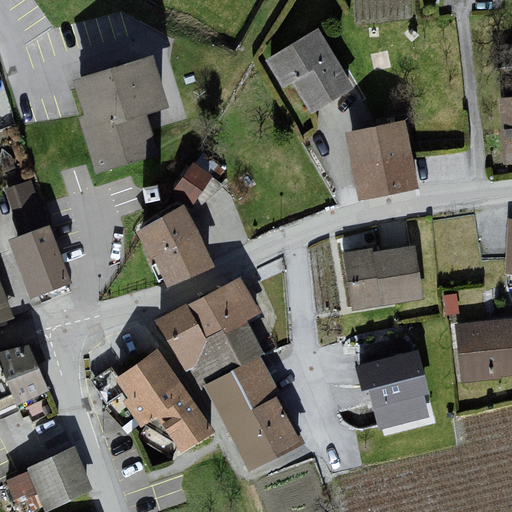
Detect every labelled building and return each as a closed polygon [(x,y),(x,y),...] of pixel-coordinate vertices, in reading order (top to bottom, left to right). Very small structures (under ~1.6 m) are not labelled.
[(320,26),(265,59),(283,88),(291,83),(311,116),(357,88),(320,26)] [(155,60),(67,84),(92,172),(157,154),(149,114),(168,109),(155,60)] [(511,96),(491,98),(495,167),(511,165),(511,96)] [(406,121),(346,133),(359,201),(419,189),(406,121)] [(194,201),(223,163),(202,148),(173,186),(194,201)] [(48,227),(30,182),(7,192),(24,237),(48,227)] [(184,208),(137,231),(164,287),(212,264),(184,208)] [(511,221),(502,220),(501,275),(511,275),(511,221)] [(69,283),(48,227),(24,237),(11,242),(32,297),(69,283)] [(409,247),(337,252),(349,308),(416,299),(409,247)] [(0,277),(0,321),(17,317),(0,277)] [(233,277),(146,318),(184,368),(241,473),(297,444),(236,322),(253,314),(233,277)] [(511,319),(448,325),(458,385),(511,375),(511,319)] [(50,389),(29,345),(0,352),(0,360),(18,405),(50,389)] [(432,393),(420,351),(358,368),(364,392),(368,391),(378,429),(430,415),(425,395),(432,393)] [(159,355),(121,379),(132,397),(128,400),(144,424),(160,414),(182,448),(208,432),(159,355)] [(74,451),(30,470),(47,509),(91,490),(74,451)]
